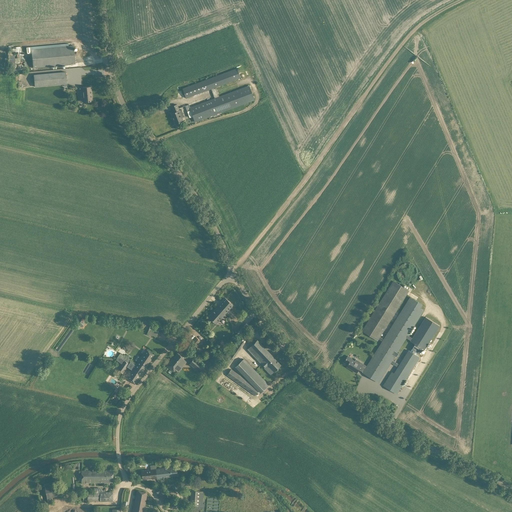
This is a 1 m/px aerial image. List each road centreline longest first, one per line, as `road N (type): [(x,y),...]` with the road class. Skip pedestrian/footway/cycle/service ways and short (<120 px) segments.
road 1 (track): [(465,0),(406,38),(233,272)]
road 2 (unclassified): [(511,487),(432,448),(315,373),(272,332),(233,272)]
road 3 (unclassified): [(233,272),(186,184),(110,84),(100,0)]
road 4 (unclassified): [(165,511),(122,469),(118,420),(125,401),(233,272)]
